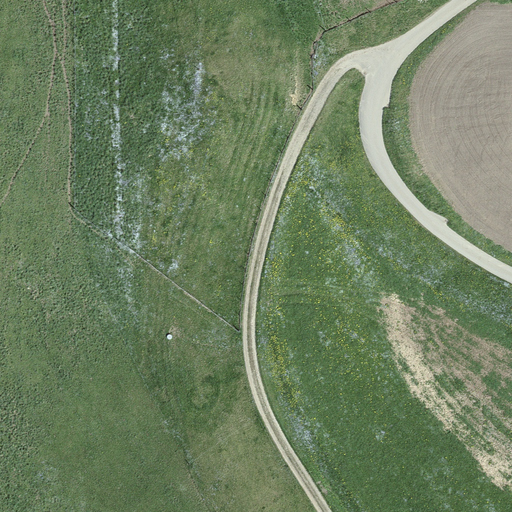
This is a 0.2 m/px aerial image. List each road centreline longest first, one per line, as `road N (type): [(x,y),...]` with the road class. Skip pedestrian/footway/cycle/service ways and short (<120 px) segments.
road 1 (track): [(325,511),(264,410),(250,359),(251,268),(317,96),(359,54),(387,59)]
road 2 (track): [(511,272),(472,252),(388,175),(370,112),(387,59)]
